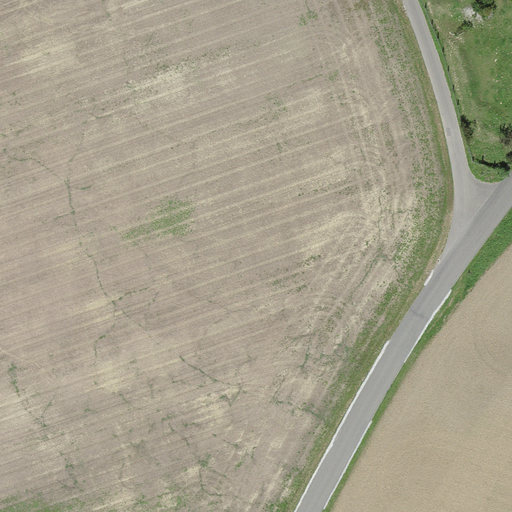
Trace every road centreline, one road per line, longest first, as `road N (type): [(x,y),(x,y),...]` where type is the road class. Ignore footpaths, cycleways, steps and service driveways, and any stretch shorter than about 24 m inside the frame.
road 1 (unclassified): [(316,511),(474,219)]
road 2 (residential): [(396,0),(474,219)]
